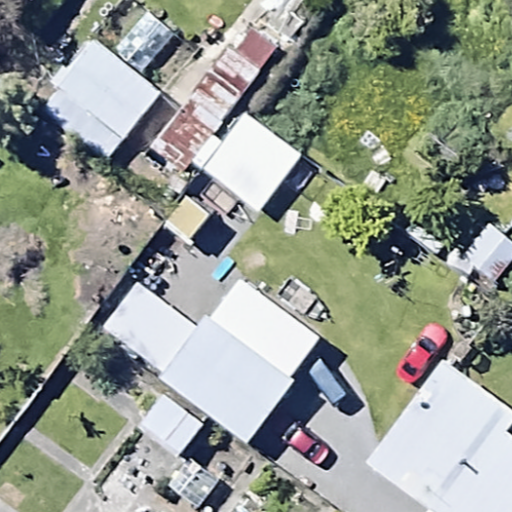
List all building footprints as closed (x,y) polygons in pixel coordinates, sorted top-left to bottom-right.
[(239,50),(221,77),(213,71),(134,186),(171,211),(268,70),(239,50)] [(29,114),(83,155),(105,172),(147,117),(71,59),(29,114)] [(511,212),(511,162),(502,154),(477,185),(511,212)] [(474,308),(508,263),(470,234),(436,280),(474,308)] [(308,364),(225,305),(195,347),(190,343),(184,350),(122,306),(83,361),(238,473),(287,405),(281,401),(308,364)] [(511,511),(511,399),(487,379),(397,488),(426,511),(511,511)] [(171,479),(189,450),(142,421),(124,450),(171,479)]
